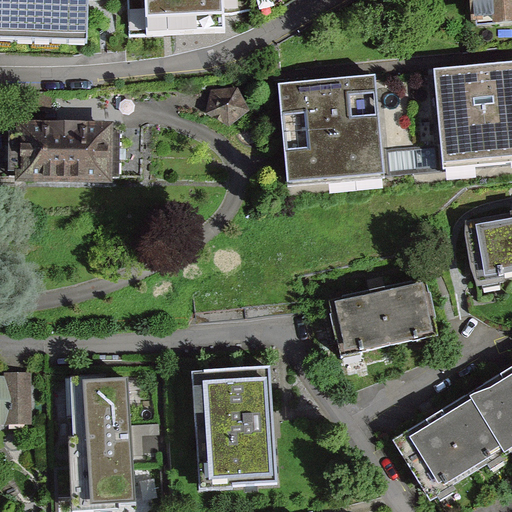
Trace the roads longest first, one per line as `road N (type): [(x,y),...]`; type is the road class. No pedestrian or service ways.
road 1 (residential): [(0,342),(275,331),(294,343),(407,511)]
road 2 (residential): [(0,77),(213,60),(325,0)]
